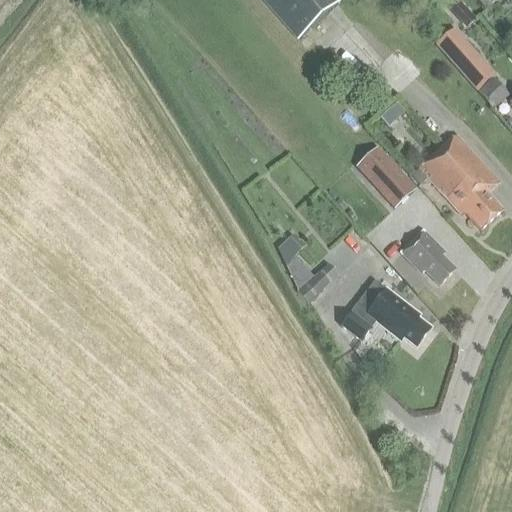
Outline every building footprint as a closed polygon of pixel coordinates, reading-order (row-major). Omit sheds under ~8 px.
[(261,0),(295,38),(320,16),(319,15),(331,4),(332,5),(337,1),(336,0),(261,0)] [(445,9),(465,31),(474,22),(454,0),(445,9)] [(473,0),(483,11),(492,3),(489,0),(473,0)] [(452,31),(434,47),(467,84),(485,68),(452,31)] [(476,96),(491,113),(508,98),(492,81),(476,96)] [(501,213),(486,196),(498,185),(455,137),(409,178),(418,188),(426,181),(441,196),(461,219),(464,216),(479,233),(501,213)] [(383,204),(406,184),(374,149),(352,170),(383,204)] [(283,184),(297,174),(290,166),(277,177),(283,184)] [(423,273),(438,288),(454,272),(439,257),(441,254),(422,235),(404,253),(378,227),(375,230),(365,220),(355,230),(391,266),(401,257),(420,276),(423,273)] [(299,250),(288,239),(276,251),(284,268),(293,258),(299,250)] [(295,296),(306,307),(328,287),(317,275),(295,296)] [(417,318),(373,284),(340,329),(360,344),(370,330),(368,329),(373,322),(399,342),(401,339),(415,350),(428,332),(415,321),(417,318)]
